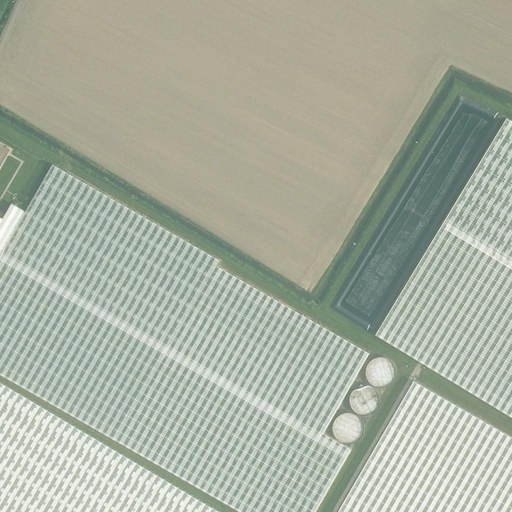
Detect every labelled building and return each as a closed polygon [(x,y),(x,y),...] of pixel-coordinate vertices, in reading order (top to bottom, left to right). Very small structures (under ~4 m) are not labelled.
[(511,121),(506,118),(375,335),(511,417),(511,121)] [(0,164),(9,150),(0,144),(0,164)] [(0,374),(116,441),(240,511),(315,511),(351,450),(323,434),(369,353),(216,266),(219,261),(52,165),(25,212),(11,204),(2,219),(0,217),(0,374)] [(392,386),(394,358),(368,356),(367,377),(375,378),(375,385),(392,386)] [(511,511),(511,438),(413,381),(337,511),(511,511)] [(0,511),(217,511),(0,383),(0,511)] [(376,409),(378,386),(353,384),(351,407),(376,409)] [(358,437),(363,417),(340,410),(334,430),(345,433),(343,440),(356,444),(358,437)]
